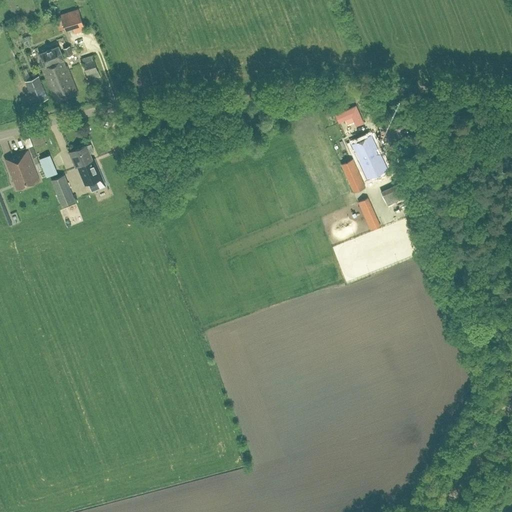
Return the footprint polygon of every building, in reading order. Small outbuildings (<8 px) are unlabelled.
[(72,12),(59,15),(62,24),(69,23),(67,18),(73,17),(72,12)] [(61,25),(62,30),(81,25),(79,20),(61,25)] [(83,28),(72,32),(79,50),(90,46),(83,28)] [(25,31),(17,34),(21,44),(29,40),(25,31)] [(59,35),(55,36),(63,56),(70,53),(67,44),(63,46),(59,35)] [(63,67),(60,60),(63,58),(61,53),(60,50),(58,45),(39,53),(39,54),(43,63),(43,62),(45,66),(42,67),(56,102),(77,93),(66,65),(63,67)] [(24,48),(25,55),(37,53),(36,46),(24,48)] [(92,54),(81,58),(89,80),(100,77),(92,54)] [(34,103),(47,98),(38,75),(25,81),(34,103)] [(356,126),(364,122),(356,105),(335,114),(339,122),(345,119),(347,124),(354,121),(356,126)] [(372,135),(352,144),(367,178),(387,169),(380,153),(377,154),(374,148),(378,147),(372,135)] [(93,150),(90,143),(87,145),(87,144),(68,152),(75,167),(77,166),(85,184),(89,183),(92,190),(105,184),(94,158),(92,159),(90,152),(93,150)] [(39,180),(27,149),(4,158),(11,175),(12,175),(14,180),(13,180),(17,189),(39,180)] [(354,192),(365,187),(353,159),(341,164),(354,192)] [(61,205),(74,199),(64,174),(51,180),(61,205)] [(388,205),(409,197),(409,196),(402,181),(381,190),(388,205)] [(371,229),(381,225),(368,197),(358,202),(371,229)]
